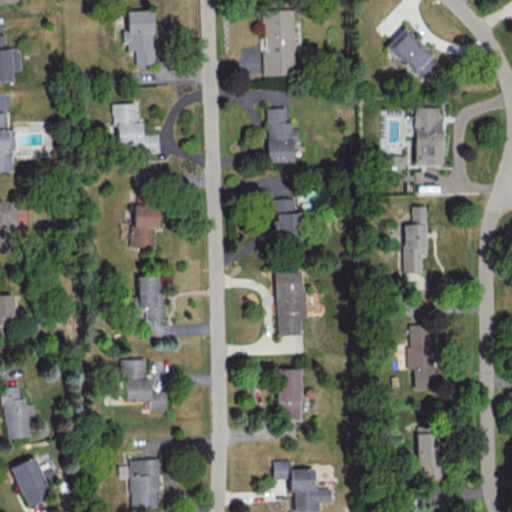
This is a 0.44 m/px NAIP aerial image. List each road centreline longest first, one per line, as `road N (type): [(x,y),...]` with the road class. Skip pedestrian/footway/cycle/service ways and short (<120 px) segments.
road 1 (residential): [(206,0),(215,511)]
road 2 (residential): [(498,511),(486,376),(487,226),(511,144)]
